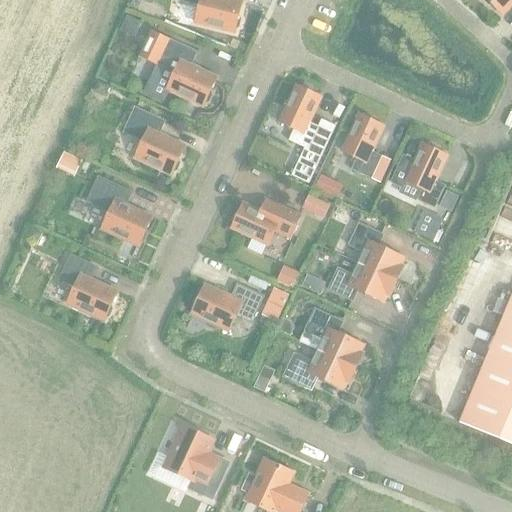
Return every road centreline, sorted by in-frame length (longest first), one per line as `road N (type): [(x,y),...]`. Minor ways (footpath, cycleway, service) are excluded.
road 1 (residential): [(353,454),(156,360),(147,344),(148,326),(280,48)]
road 2 (residential): [(353,454),(489,166),(492,143)]
road 3 (residential): [(280,48),(492,143)]
road 4 (residential): [(494,511),(353,454)]
